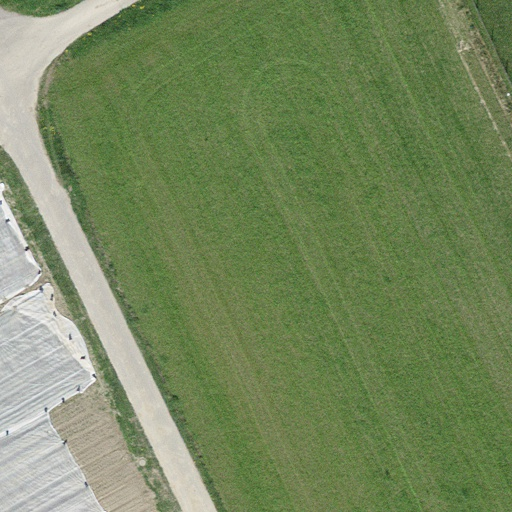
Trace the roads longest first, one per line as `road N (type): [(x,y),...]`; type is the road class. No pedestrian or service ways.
road 1 (track): [(0,91),(201,511)]
road 2 (track): [(113,0),(0,62)]
